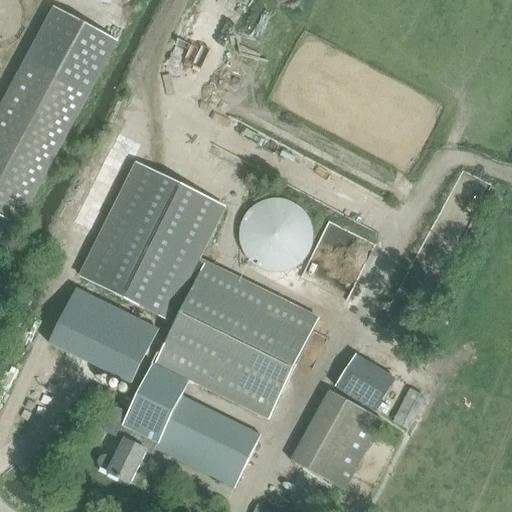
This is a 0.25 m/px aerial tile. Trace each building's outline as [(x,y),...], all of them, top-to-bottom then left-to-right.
[(0,234),(0,244),(7,248),(119,42),(55,7),(0,109),(0,215),(8,220),(0,234)] [(83,279),(168,321),(197,260),(224,207),(140,165),(83,279)] [(248,260),(255,269),(265,275),(276,278),(288,278),(299,273),(308,266),(314,256),(317,245),(317,233),(313,222),(305,213),(295,207),(284,204),(272,205),(262,209),(253,216),(246,226),(243,237),(244,249),(248,260)] [(148,358),(271,419),(319,322),(197,260),(168,321),(148,358)] [(78,290),(51,345),(133,385),(160,331),(78,290)] [(110,473),(132,485),(148,452),(155,455),(157,450),(237,489),(263,436),(183,397),(191,382),(155,364),(141,393),(131,413),(119,407),(106,412),(102,419),(107,431),(126,441),(117,459),(108,454),(102,456),(100,462),(102,468),(111,472),(110,473)] [(411,390),(394,423),(406,429),(422,396),(411,390)] [(293,461),(346,491),(385,420),(332,391),(293,461)]
